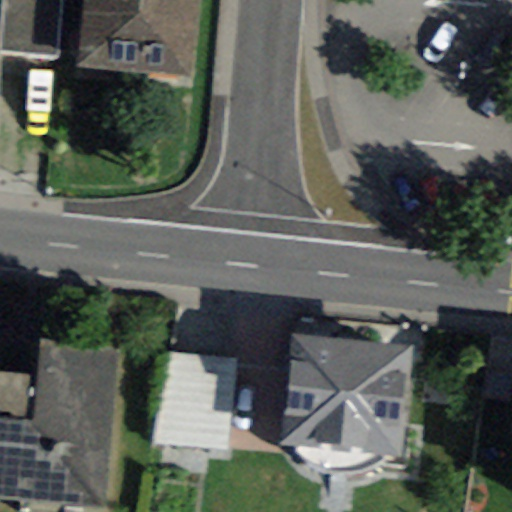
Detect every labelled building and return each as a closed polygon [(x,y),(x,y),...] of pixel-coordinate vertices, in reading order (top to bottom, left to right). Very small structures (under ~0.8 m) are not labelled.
[(1,0),(0,30),(0,53),(59,56),(61,0),(1,0)] [(83,0),(77,69),(191,79),(198,0),(83,0)] [(293,334),(281,445),(398,457),(410,348),(293,334)] [(0,418),(0,498),(103,509),(117,346),(40,341),(34,421),(0,418)] [(228,451),(237,359),(167,354),(151,444),(228,451)]
